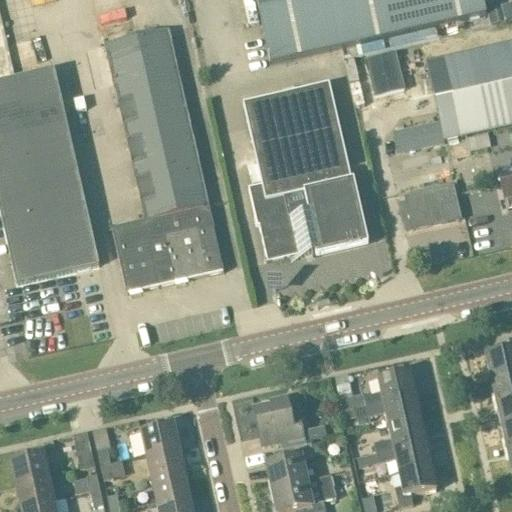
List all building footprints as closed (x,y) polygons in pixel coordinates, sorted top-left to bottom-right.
[(342,52),(368,46),(357,0),(255,0),(271,68),(342,52)] [(357,0),(368,46),(410,36),(412,45),(435,40),(432,31),(455,26),(457,35),(481,29),(479,20),(486,18),(481,0),(357,0)] [(487,10),(487,12),(490,28),(504,25),(501,9),(500,8),(487,10)] [(235,32),(244,71),(265,66),(255,27),(235,32)] [(126,297),(162,289),(223,275),(167,33),(104,48),(145,225),(111,233),(126,297)] [(397,157),(434,149),(444,146),(443,142),(511,126),(511,45),(426,65),(439,124),(429,126),(392,135),(397,157)] [(365,100),(404,94),(397,54),(358,61),(365,100)] [(0,218),(16,288),(99,269),(54,73),(0,85),(0,218)] [(364,242),(329,87),(244,106),(262,187),(248,190),(257,227),(259,227),(267,263),(291,258),(292,263),(319,257),(319,252),(364,242)] [(511,168),(510,168),(511,176),(497,180),(503,204),(511,202),(511,168)] [(412,232),(458,222),(451,190),(405,200),(412,232)] [(491,383),(511,377),(511,342),(483,349),(491,383)] [(367,410),(416,399),(411,375),(378,382),(381,396),(365,399),(367,410)] [(496,406),(511,402),(511,377),(491,383),(496,406)] [(389,429),(422,422),(416,399),(367,410),(369,418),(386,415),(389,429)] [(282,452),(306,447),(304,440),(300,420),(291,422),(287,401),(271,405),(272,409),(255,413),(260,438),(271,436),(274,447),(280,445),(282,452)] [(501,429),(511,426),(511,402),(496,406),(501,429)] [(377,457),(427,445),(422,422),(389,429),(392,442),(375,446),(377,457)] [(507,452),(511,451),(511,426),(501,429),(507,452)] [(147,458),(180,451),(175,427),(142,434),(147,458)] [(271,492),(318,482),(315,469),(303,472),(301,463),(314,461),(326,458),(323,443),(306,447),(282,452),(284,463),(267,466),(270,481),(268,481),(271,492)] [(400,476),(432,469),(427,445),(377,457),(379,466),(396,462),(400,476)] [(100,468),(110,466),(107,450),(97,453),(100,468)] [(152,481),(185,474),(180,451),(147,458),(152,481)] [(85,472),(95,470),(92,455),(81,457),(85,472)] [(16,487),(49,480),(43,456),(10,463),(16,487)] [(110,466),(100,468),(104,483),(114,481),(110,466)] [(432,469),(400,476),(402,489),(396,491),(400,511),(413,508),(411,499),(438,493),(432,469)] [(157,505),(190,497),(185,474),(152,481),(157,505)] [(90,495),(100,493),(97,477),(87,479),(90,495)] [(318,482),(271,492),(273,504),(275,503),(277,511),(324,511),(323,506),(336,503),(331,479),(319,482),(318,482)] [(21,511),(54,503),(49,480),(16,487),(21,511)] [(100,493),(90,495),(93,510),(103,508),(100,493)] [(110,511),(120,511),(117,497),(107,499),(110,511)] [(158,511),(193,511),(190,497),(157,505),(158,511)] [(21,511),(55,511),(54,503),(21,511)]
